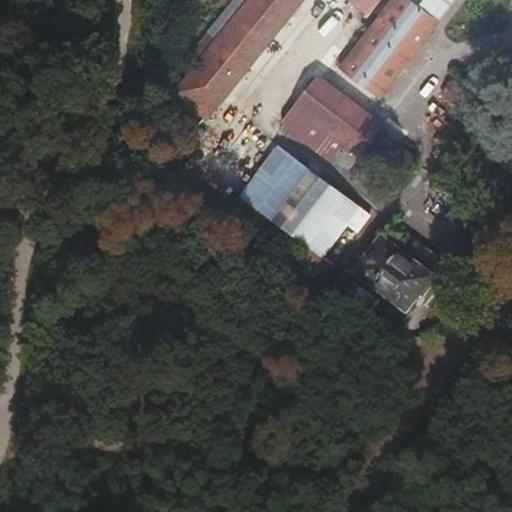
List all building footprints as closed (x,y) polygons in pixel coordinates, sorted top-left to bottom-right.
[(248,0),(213,45),(204,37),(195,48),(191,44),(181,56),(194,68),(173,94),(205,120),(300,0),(248,0)] [(387,0),(394,5),(341,67),(378,95),(454,0),(387,0)] [(344,0),(366,17),(380,0),(344,0)] [(467,0),(463,6),(483,21),(499,0),(467,0)] [(415,160),(314,80),(281,123),(330,160),(343,144),(396,182),(415,160)] [(444,94),(463,107),(471,96),(453,83),(444,94)] [(318,279),(365,216),(277,149),(240,197),(304,245),(292,260),(318,279)] [(402,311),(429,276),(380,236),(353,272),(402,311)]
